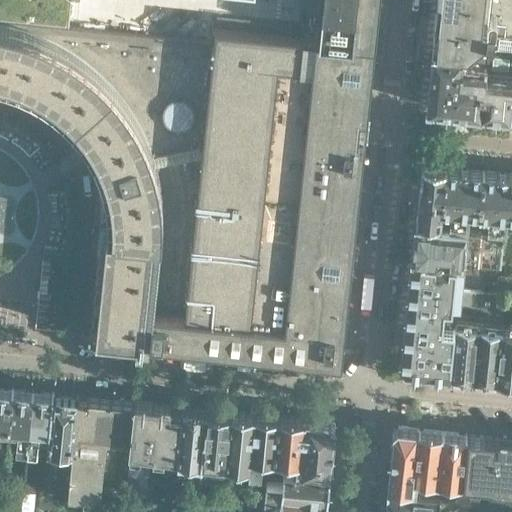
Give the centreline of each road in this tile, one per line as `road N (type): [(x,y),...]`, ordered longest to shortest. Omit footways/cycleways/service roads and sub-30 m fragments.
road 1 (residential): [(367,392),(0,361)]
road 2 (residential): [(393,137),(367,392)]
road 3 (residential): [(367,392),(511,405)]
road 4 (residential): [(409,0),(393,137)]
road 5 (residential): [(367,392),(355,511)]
